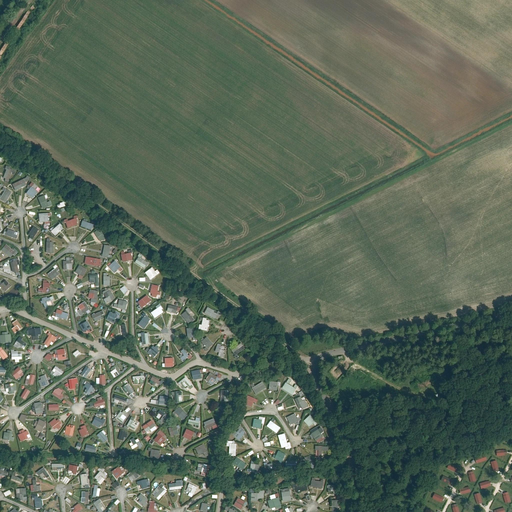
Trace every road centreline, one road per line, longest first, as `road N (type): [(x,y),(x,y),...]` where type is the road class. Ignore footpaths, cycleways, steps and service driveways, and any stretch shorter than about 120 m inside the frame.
road 1 (track): [(313,359),(0,135)]
road 2 (unclassified): [(511,312),(313,359)]
road 3 (residential): [(240,375),(200,361),(173,377),(73,335)]
road 4 (unclassified): [(351,511),(351,455),(314,380),(313,359)]
road 5 (residential): [(240,375),(214,449),(226,475),(218,511)]
